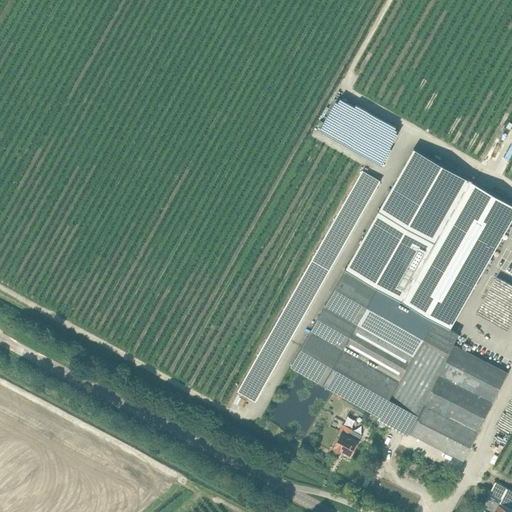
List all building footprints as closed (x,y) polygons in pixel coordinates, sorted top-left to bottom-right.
[(511,203),(414,148),(291,366),(379,416),(378,418),(407,435),(409,433),(463,460),(507,372),(469,352),(471,346),(464,343),(461,349),(443,339),(511,218),(511,203)] [(356,182),(336,218),(351,227),(372,191),(356,182)] [(330,229),(315,255),(331,264),(345,238),(330,229)] [(312,260),(297,286),(313,295),(328,269),(312,260)] [(292,296),(277,322),(292,331),(307,305),(292,296)] [(274,328),(259,354),(275,363),(290,336),(274,328)] [(253,364),(238,391),(254,399),(269,373),(253,364)] [(349,414),(347,420),(358,423),(360,417),(349,414)] [(350,457),(361,435),(352,430),(349,436),(341,431),(332,448),(350,457)] [(488,495),(481,508),(488,511),(511,511),(511,510),(499,504),(500,501),(488,495)]
